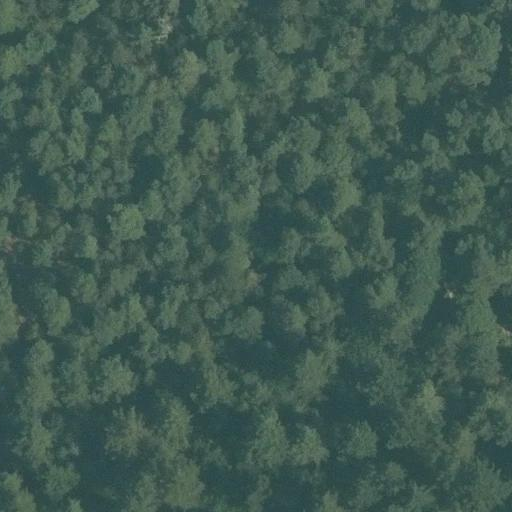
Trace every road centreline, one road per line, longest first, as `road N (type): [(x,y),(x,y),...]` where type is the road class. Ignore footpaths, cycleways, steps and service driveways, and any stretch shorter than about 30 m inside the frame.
road 1 (track): [(456,264),(418,288),(259,325),(174,367),(0,417)]
road 2 (track): [(345,0),(336,14),(342,62),(416,142),(456,264),(487,303),(511,377)]
